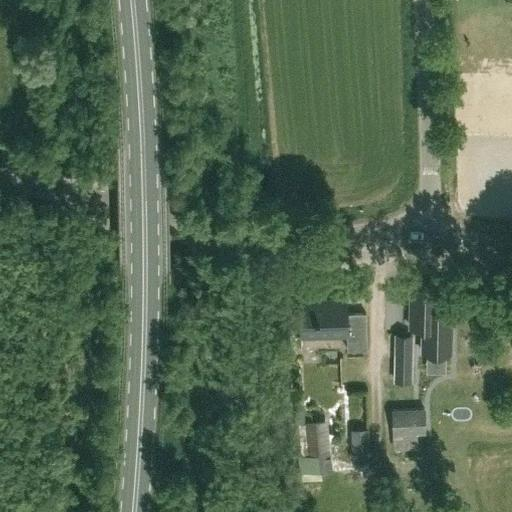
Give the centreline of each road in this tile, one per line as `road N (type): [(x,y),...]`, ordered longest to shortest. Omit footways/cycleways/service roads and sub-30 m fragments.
road 1 (primary): [(133,511),(144,266),(131,0)]
road 2 (tertiary): [(427,228),(335,238),(0,179)]
road 3 (unclassified): [(427,228),(421,0)]
